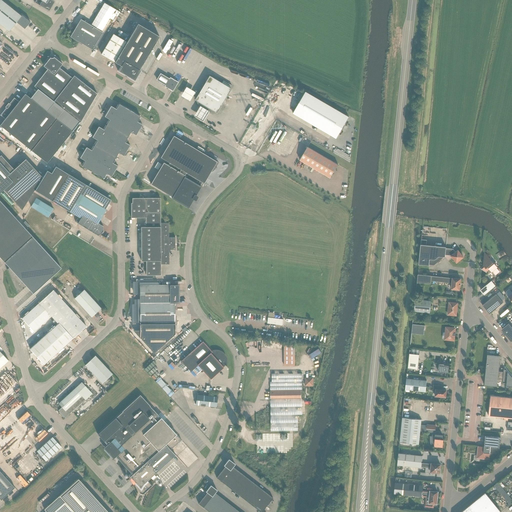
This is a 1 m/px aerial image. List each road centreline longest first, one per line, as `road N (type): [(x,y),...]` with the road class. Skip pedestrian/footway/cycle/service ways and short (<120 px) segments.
road 1 (unclassified): [(158,511),(207,464),(238,373),(232,346),(193,300),(187,264),(198,217),(239,161),(170,114)]
road 2 (trunk): [(367,430),(412,0)]
road 3 (unclassified): [(32,394),(116,319),(122,196),(170,114)]
road 4 (unclassified): [(448,500),(467,316)]
road 5 (unclassified): [(135,511),(32,394)]
road 6 (unclassified): [(170,114),(47,38)]
road 7 (unknown): [(230,132),(241,88),(230,71),(199,67),(180,102)]
